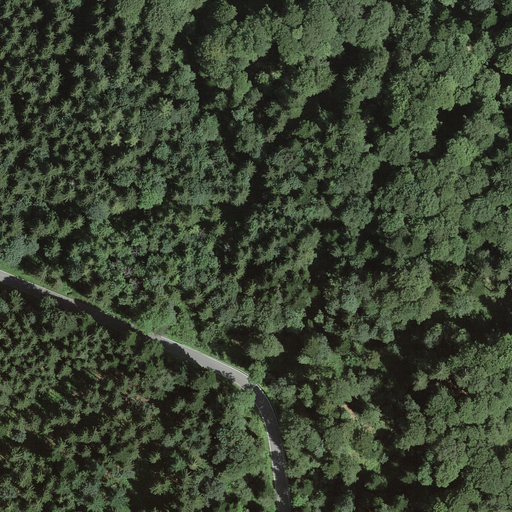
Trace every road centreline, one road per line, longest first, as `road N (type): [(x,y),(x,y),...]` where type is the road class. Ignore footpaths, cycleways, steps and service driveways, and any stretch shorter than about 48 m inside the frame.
road 1 (track): [(0,187),(71,213),(184,203),(293,213),(407,252)]
road 2 (tertiary): [(0,275),(247,383),(271,423),(284,511)]
